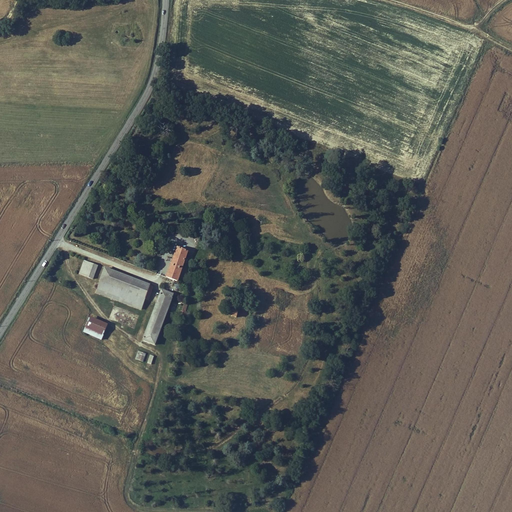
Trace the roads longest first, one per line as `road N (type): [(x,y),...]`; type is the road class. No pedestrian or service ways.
road 1 (track): [(217,511),(139,509),(127,500),(125,478),(162,354),(92,305),(57,239),(154,276)]
road 2 (tertiary): [(164,0),(150,89),(0,332)]
road 3 (track): [(511,48),(478,28),(369,0)]
